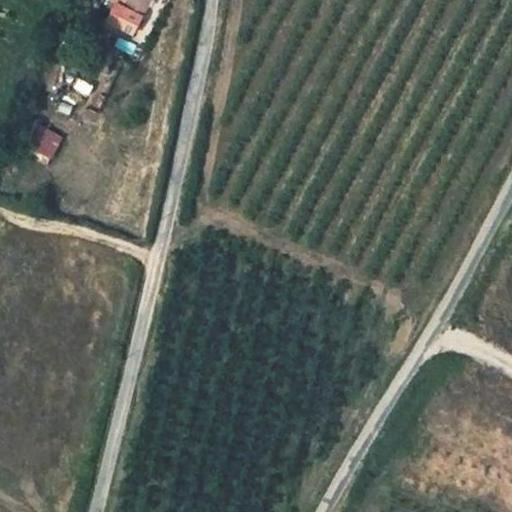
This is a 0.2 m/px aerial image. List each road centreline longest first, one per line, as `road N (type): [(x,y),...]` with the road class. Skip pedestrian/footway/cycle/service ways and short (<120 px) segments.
road 1 (residential): [(97,511),(206,58),(207,0)]
road 2 (residential): [(511,189),(328,511)]
road 3 (track): [(157,262),(0,205)]
